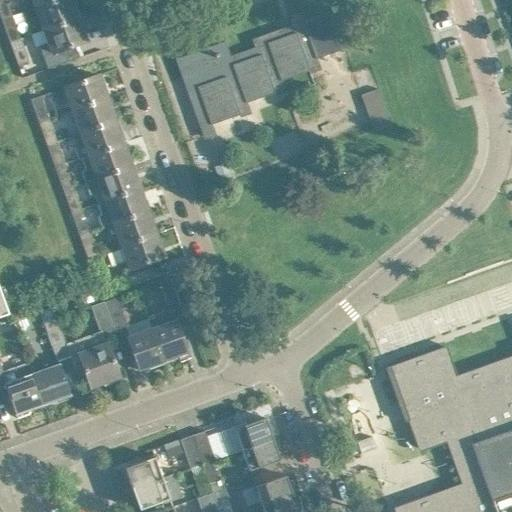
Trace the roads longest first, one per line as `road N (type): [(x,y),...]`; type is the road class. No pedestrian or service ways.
road 1 (residential): [(247,374),(113,0)]
road 2 (residential): [(281,362),(477,206),(492,175),(498,126)]
road 3 (residential): [(75,437),(247,374)]
road 4 (residential): [(334,511),(281,362)]
road 5 (residential): [(498,126),(458,0)]
